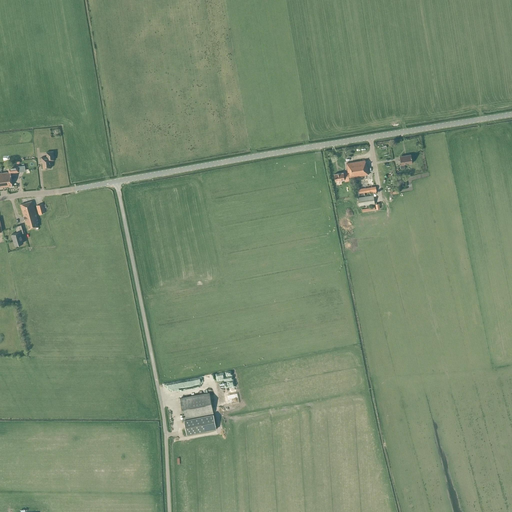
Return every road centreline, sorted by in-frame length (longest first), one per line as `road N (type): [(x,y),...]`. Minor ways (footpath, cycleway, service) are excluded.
road 1 (unclassified): [(511,114),(116,181)]
road 2 (unclassified): [(170,511),(161,392),(116,181)]
